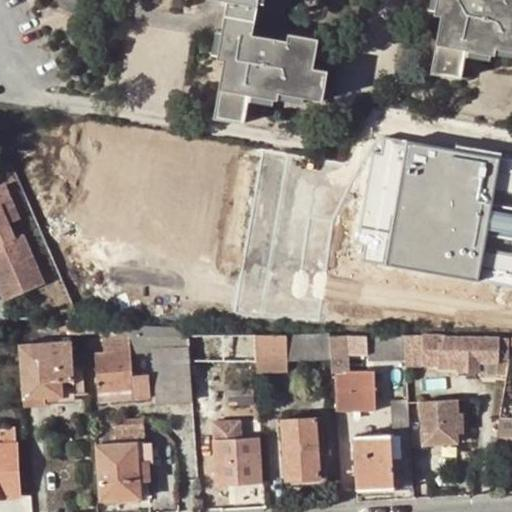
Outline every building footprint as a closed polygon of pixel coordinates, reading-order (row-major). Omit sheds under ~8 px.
[(511,0),(230,0),(219,57),(226,58),(215,115),(248,121),(253,92),(281,97),(283,90),(326,98),(331,68),(317,65),(322,36),(292,31),(291,37),(257,31),(262,0),(438,0),(436,11),(443,13),(433,69),(462,75),(467,46),(496,52),(498,46),(511,48),(511,0)] [(511,158),(409,139),(388,263),(511,282),(511,158)] [(0,185),(0,287),(4,300),(50,285),(15,181),(0,185)] [(318,183),(314,212),(337,215),(341,186),(318,183)] [(127,334),(126,323),(103,323),(104,336),(127,334)] [(186,338),(186,324),(126,323),(127,334),(128,334),(128,336),(186,338)] [(256,359),(255,333),(227,333),(228,359),(256,359)] [(286,333),(255,333),(256,359),(257,369),(287,368),(286,361),(287,334),(286,333)] [(104,336),(105,351),(129,350),(128,336),(128,334),(127,334),(104,336)] [(329,360),(328,334),(287,334),(286,361),(329,360)] [(348,334),(329,334),(332,375),(336,375),(336,387),(373,387),(373,369),(350,368),(349,349),(348,334)] [(373,350),(373,334),(348,334),(349,349),(373,350)] [(406,359),(405,334),(373,334),(373,350),(373,357),(406,359)] [(406,359),(406,364),(423,364),(424,357),(424,346),(423,334),(405,334),(406,359)] [(443,334),(423,334),(424,346),(443,346),(443,334)] [(424,346),(424,357),(440,357),(441,363),(458,363),(457,336),(459,336),(459,334),(443,334),(443,346),(424,346)] [(187,348),(186,338),(128,336),(129,350),(129,351),(153,350),(187,348)] [(457,336),(458,363),(457,370),(478,370),(478,360),(499,360),(499,357),(507,357),(508,336),(459,336),(457,336)] [(72,340),(21,343),(25,397),(76,394),(72,340)] [(157,403),(191,400),(187,348),(153,350),(157,403)] [(95,353),(98,392),(132,389),(132,381),(129,351),(129,350),(105,351),(95,353)] [(132,389),(98,392),(100,408),(146,404),(145,381),(132,381),(132,389)] [(373,387),(336,387),(337,409),(375,409),(375,387),(373,387)] [(407,394),(389,394),(391,427),(409,426),(407,394)] [(423,444),(443,443),(458,442),(458,432),(462,432),(461,412),(458,412),(457,398),(421,399),(423,444)] [(282,415),(282,424),(316,422),(316,414),(282,415)] [(213,419),(214,437),(241,436),(239,418),(213,419)] [(511,418),(499,419),(496,443),(511,441),(511,418)] [(316,422),(282,424),(286,479),(326,477),(324,450),(322,422),(316,422)] [(122,427),(124,443),(135,441),(148,441),(147,425),(122,427)] [(0,426),(0,442),(16,442),(15,426),(0,426)] [(395,487),(392,456),(391,432),(354,434),(357,489),(395,487)] [(241,436),(214,437),(216,482),(261,479),(258,435),(241,436)] [(135,441),(124,443),(96,444),(101,498),(140,497),(139,478),(135,441)] [(135,441),(139,478),(151,477),(148,441),(135,441)] [(16,442),(0,442),(0,495),(19,494),(16,442)] [(458,442),(443,443),(443,451),(459,450),(458,442)]
